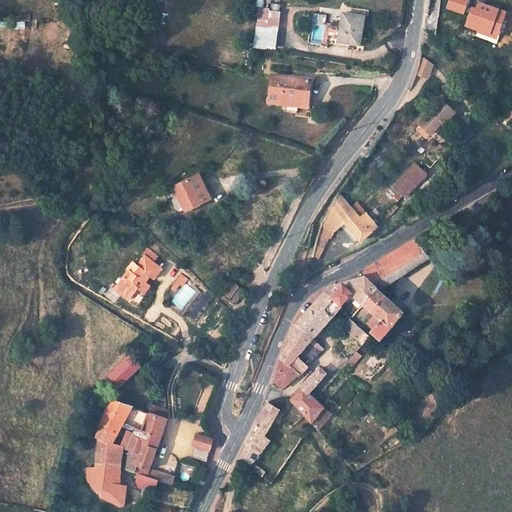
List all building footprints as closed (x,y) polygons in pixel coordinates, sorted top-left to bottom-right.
[(52,0),(39,0),(42,11),(54,9),(52,0)] [(260,2),(253,47),(264,49),(269,17),(264,16),(266,3),(260,2)] [(282,23),(281,33),(291,35),(291,27),(298,28),(300,13),(292,12),(291,24),(282,23)] [(342,12),(337,41),(360,46),(365,16),(342,12)] [(321,43),(327,15),(315,13),(309,40),(321,43)] [(427,78),(432,65),(422,57),(420,66),(416,75),(427,78)] [(272,75),(269,102),(282,104),(283,99),(306,102),(309,79),(272,75)] [(283,99),(282,104),(310,108),(314,80),(309,79),(306,102),(283,99)] [(441,101),(429,113),(433,117),(445,104),(441,101)] [(432,136),(443,124),(446,127),(457,114),(445,104),(433,117),(429,113),(419,125),(423,129),(432,136)] [(435,139),(446,127),(443,124),(432,136),(435,139)] [(131,142),(129,147),(142,154),(145,148),(131,142)] [(414,161),(391,185),(402,195),(403,196),(426,173),(414,161)] [(199,174),(178,183),(190,208),(210,198),(199,174)] [(178,183),(172,186),(178,198),(183,209),(185,214),(191,211),(190,208),(178,183)] [(391,185),(384,193),(394,203),(402,195),(391,185)] [(313,252),(312,256),(317,258),(330,233),(336,224),(342,220),(360,241),(377,226),(375,224),(371,220),(365,212),(360,216),(351,206),(339,192),(331,205),(325,217),(321,224),(318,231),(316,238),(314,245),(313,252)] [(178,198),(168,202),(171,210),(175,212),(183,209),(178,198)] [(356,202),(351,206),(360,216),(365,212),(356,202)] [(394,203),(383,214),(386,218),(398,206),(394,203)] [(376,289),(362,305),(373,314),(367,321),(372,326),(374,328),(371,331),(380,339),(403,312),(378,290),(428,257),(412,239),(360,270),(364,278),(376,289)] [(146,249),(142,254),(144,256),(152,262),(156,257),(146,249)] [(128,269),(117,285),(131,295),(137,287),(142,290),(147,284),(145,283),(149,276),(153,279),(161,269),(152,262),(144,256),(137,266),(132,262),(127,268),(128,269)] [(189,280),(181,274),(170,288),(174,291),(178,285),(183,288),(184,286),(189,280)] [(328,287),(315,302),(332,316),(351,295),(362,305),(376,289),(364,278),(328,287)] [(230,280),(221,291),(234,302),(243,291),(230,280)] [(117,285),(114,288),(128,299),(131,295),(117,285)] [(296,323),(295,324),(312,339),(332,316),(315,302),(296,323)] [(346,323),(342,327),(351,334),(354,330),(346,323)] [(280,356),(279,359),(296,375),(297,376),(323,348),(312,339),(295,324),(287,335),(290,340),(280,356)] [(354,330),(351,334),(355,338),(362,330),(358,327),(354,330)] [(362,330),(355,338),(362,344),(369,336),(362,330)] [(393,344),(387,351),(399,362),(405,355),(393,344)] [(356,351),(345,363),(350,368),(362,356),(356,351)] [(128,356),(106,378),(117,388),(140,365),(128,356)] [(279,359),(274,380),(281,388),(296,375),(279,359)] [(319,368),(305,383),(302,390),(307,394),(326,373),(319,368)] [(342,368),(333,379),(337,382),(346,372),(342,368)] [(441,383),(433,392),(446,404),(455,396),(441,383)] [(204,384),(193,422),(201,425),(213,386),(204,384)] [(369,387),(362,395),(368,400),(375,393),(369,387)] [(302,390),(291,399),(311,422),(312,420),(317,414),(323,407),(307,394),(302,390)] [(375,393),(368,400),(371,404),(378,396),(375,393)] [(110,399),(98,429),(116,436),(123,423),(132,407),(128,405),(123,404),(110,399)] [(251,430),(245,441),(262,452),(270,440),(263,436),(278,410),(266,403),(253,427),(251,430)] [(150,404),(147,412),(148,413),(163,417),(166,410),(150,404)] [(132,407),(123,423),(129,425),(138,409),(132,407)] [(323,407),(317,414),(325,420),(331,414),(323,407)] [(138,409),(129,425),(141,430),(148,413),(147,412),(138,409)] [(126,431),(119,446),(122,447),(129,449),(139,454),(133,471),(138,473),(147,476),(149,469),(156,449),(152,448),(156,436),(160,437),(166,418),(163,417),(148,413),(141,430),(129,425),(126,431)] [(317,414),(312,420),(318,429),(325,420),(317,414)] [(199,424),(197,434),(206,437),(208,431),(206,427),(199,424)] [(98,429),(95,438),(97,438),(112,443),(116,436),(98,429)] [(197,434),(189,456),(206,461),(207,456),(208,453),(212,439),(206,437),(197,434)] [(97,438),(95,468),(86,469),(87,479),(98,493),(99,496),(119,505),(120,506),(121,506),(122,505),(123,504),(125,494),(126,487),(119,485),(119,467),(122,447),(119,446),(112,443),(97,438)] [(262,452),(245,441),(242,457),(252,465),(262,452)] [(129,449),(126,469),(133,471),(139,454),(129,449)] [(179,474),(193,475),(195,463),(181,461),(179,474)] [(267,472),(257,466),(253,471),(264,478),(267,472)] [(149,469),(147,476),(158,480),(171,484),(173,477),(149,469)] [(138,473),(134,483),(154,490),(158,480),(147,476),(138,473)]
